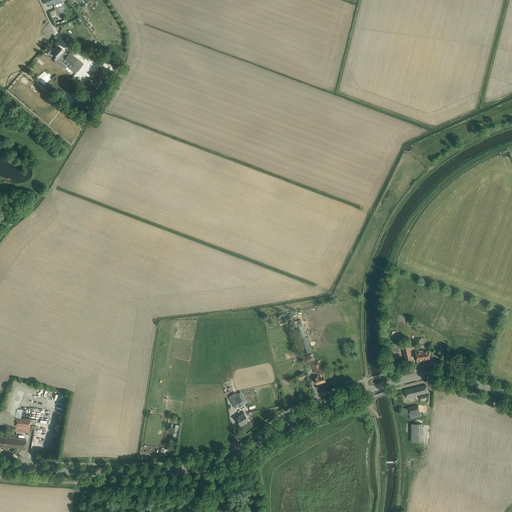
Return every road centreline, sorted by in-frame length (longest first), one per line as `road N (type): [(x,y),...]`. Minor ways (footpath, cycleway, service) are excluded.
road 1 (secondary): [(368,389),(319,405),(205,468),(116,475),(0,465)]
road 2 (secondary): [(511,398),(436,375),(384,385)]
road 3 (track): [(390,383),(401,454),(395,511)]
road 4 (track): [(368,389),(379,474),(375,511)]
